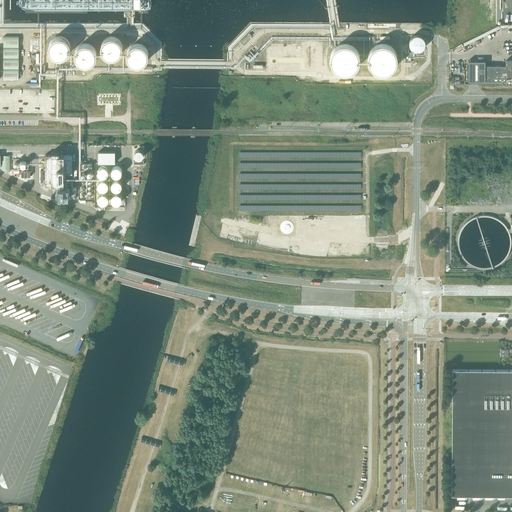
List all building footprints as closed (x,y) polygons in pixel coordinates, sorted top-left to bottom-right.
[(465,45),(502,27),(511,27),(511,24),(501,25),(463,43),(465,45)] [(249,33),(241,42),(243,43),(251,35),(249,33)] [(413,33),(408,46),(422,51),(427,38),(413,33)] [(3,79),(19,79),(19,36),(3,36),(3,79)] [(51,54),(54,57),(58,58),(62,58),(66,56),(68,53),(70,49),(69,45),(68,42),(65,39),(62,38),(58,37),(54,39),(51,42),(49,46),(49,50),(51,54)] [(104,54),(107,57),(111,58),(115,58),(119,56),(121,53),(123,49),(122,45),(121,42),(118,39),(114,38),(111,37),(107,39),(104,42),(102,46),(102,50),(104,54)] [(333,45),(333,71),(359,70),(358,44),(333,45)] [(393,72),(397,60),(397,48),(386,44),(372,44),(369,54),(369,68),(381,72),(393,72)] [(78,62),(82,65),(86,66),(90,65),(93,63),(96,60),(97,56),(97,53),(95,49),(92,47),(89,45),(85,45),(81,46),(78,49),(76,53),(76,58),(78,62)] [(130,62),(134,64),(137,66),(141,65),(145,63),(148,60),(149,56),(148,52),(147,49),(144,46),(141,45),(137,45),(133,46),(130,49),(128,53),(128,58),(130,62)] [(271,45),(271,57),(296,56),(296,45),(271,45)] [(322,46),(310,46),(310,70),(322,70),(322,46)] [(511,60),(506,60),(506,66),(485,66),(485,81),(506,81),(506,76),(511,76),(511,60)] [(143,156),(143,154),(143,152),(142,151),(140,150),(138,149),(136,150),(134,152),(134,154),(134,156),(135,158),(137,159),(140,159),(142,158),(143,156)] [(72,174),(72,155),(59,155),(59,152),(51,152),(51,155),(45,155),(45,186),(64,186),(64,175),(72,174)] [(115,152),(98,152),(98,163),(115,163),(115,152)] [(99,175),(101,176),(103,177),(106,176),(107,174),(108,172),(108,170),(106,168),(105,167),(102,166),(100,167),(98,168),(98,171),(98,173),(99,175)] [(113,175),(115,176),(117,177),(119,176),(121,174),(122,172),(121,170),(121,168),(119,167),(117,166),(115,166),(112,168),(111,170),(111,173),(113,175)] [(99,189),(101,190),(103,190),(105,190),(107,189),(108,187),(108,185),(108,183),(107,181),(105,180),(103,179),(101,180),(99,181),(98,183),(97,185),(98,187),(99,189)] [(113,189),(115,190),(117,190),(119,189),(121,188),(122,186),(122,184),(121,182),(119,180),(116,180),(114,180),(112,182),(111,184),(111,187),(113,189)] [(99,203),(102,204),(104,204),(106,203),(108,201),(108,198),(108,196),(106,194),(104,193),(102,193),(100,194),(98,196),(97,198),(98,201),(99,203)] [(114,203),(116,204),(118,203),(120,202),(121,200),(122,198),(121,196),(120,194),(118,193),(115,193),(113,194),(111,196),(111,199),(112,201),(114,203)] [(511,369),(452,369),(452,495),(511,495),(511,369)]
